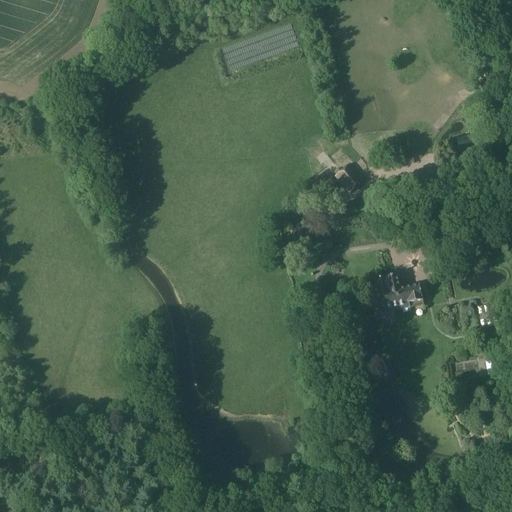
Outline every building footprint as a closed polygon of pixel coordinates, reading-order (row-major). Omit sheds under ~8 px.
[(491,135),(505,130),(488,84),(474,89),(491,135)] [(458,175),(481,170),(475,142),(452,147),(458,175)] [(334,176),(349,194),(365,181),(350,163),(334,176)] [(444,206),(453,204),(452,196),(443,197),(444,206)] [(420,232),(431,230),(425,201),(414,203),(420,232)] [(448,223),(457,220),(455,212),(446,215),(448,223)] [(399,289),(396,275),(387,277),(374,280),(380,307),(381,313),(409,307),(408,303),(422,300),(422,297),(419,285),(399,289)] [(481,327),(499,324),(496,304),(478,307),(481,327)]
